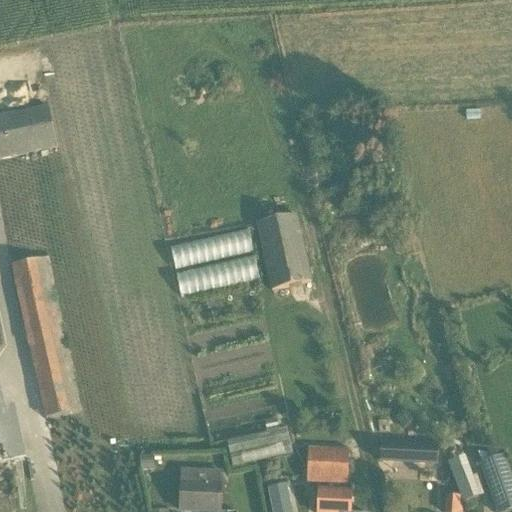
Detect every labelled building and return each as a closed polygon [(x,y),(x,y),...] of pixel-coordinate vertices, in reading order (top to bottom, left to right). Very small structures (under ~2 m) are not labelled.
[(0,160),(57,149),(48,108),(0,117),(0,160)] [(272,293),(311,284),(296,216),(257,225),(272,293)] [(170,248),(176,271),(254,253),(249,230),(170,248)] [(176,275),(181,298),(260,280),(255,257),(176,275)] [(10,266),(45,420),(82,411),(48,258),(10,266)] [(300,371),(288,373),(290,383),(302,381),(300,371)] [(17,395),(0,397),(0,452),(25,449),(17,395)] [(406,411),(394,419),(403,431),(414,423),(406,411)] [(233,468),(292,455),(287,430),(227,443),(233,468)] [(380,445),(379,463),(437,465),(438,447),(380,445)] [(309,452),(307,482),(319,483),(319,485),(347,486),(348,461),(348,454),(345,454),(309,452)] [(480,458),(482,463),(478,464),(495,511),(507,511),(511,510),(511,478),(504,455),(495,458),(493,453),(480,458)] [(140,458),(141,472),(154,471),(153,457),(140,458)] [(464,458),(448,465),(462,502),(479,496),(464,458)] [(180,511),(220,511),(221,486),(222,473),(182,470),(181,482),(181,484),(180,511)] [(278,487),(267,489),(271,511),(290,511),(286,485),(278,487)] [(350,511),(351,486),(347,486),(319,485),(318,511),(350,511)] [(443,511),(459,511),(460,498),(444,497),(443,511)]
